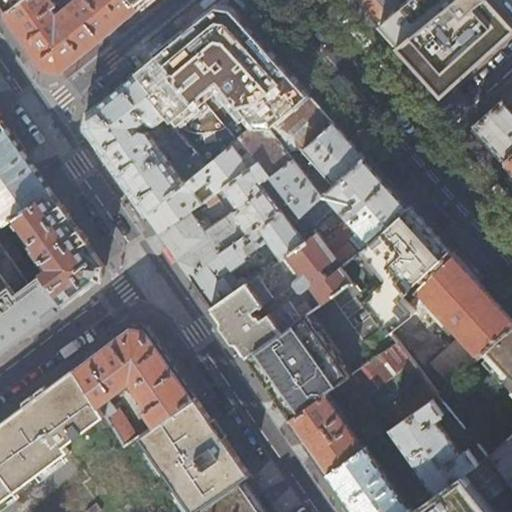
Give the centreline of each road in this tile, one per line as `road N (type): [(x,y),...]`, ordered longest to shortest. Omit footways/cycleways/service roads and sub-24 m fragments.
road 1 (residential): [(319,511),(149,269)]
road 2 (residential): [(149,269),(38,113)]
road 3 (primary): [(297,0),(423,141)]
road 4 (residential): [(0,382),(149,269)]
road 5 (residential): [(38,113),(182,0)]
road 6 (primary): [(423,141),(511,241)]
